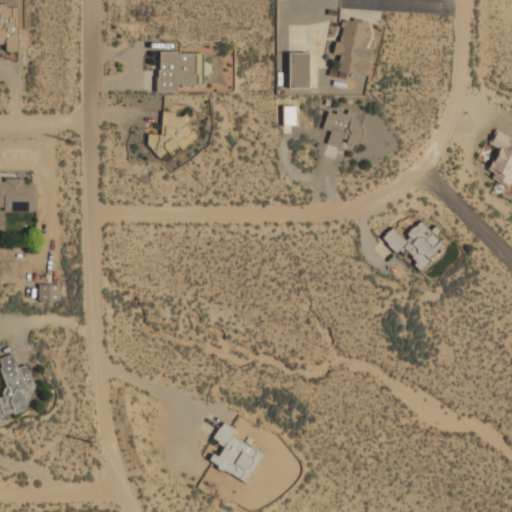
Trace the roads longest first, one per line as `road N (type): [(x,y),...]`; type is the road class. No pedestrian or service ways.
road 1 (residential): [(89,0),(89,125),(116,498),(125,511)]
road 2 (residential): [(419,175),(380,208),(270,220),(97,208)]
road 3 (residential): [(466,0),(467,67),(454,120),(419,175)]
road 4 (residential): [(419,175),(511,263)]
